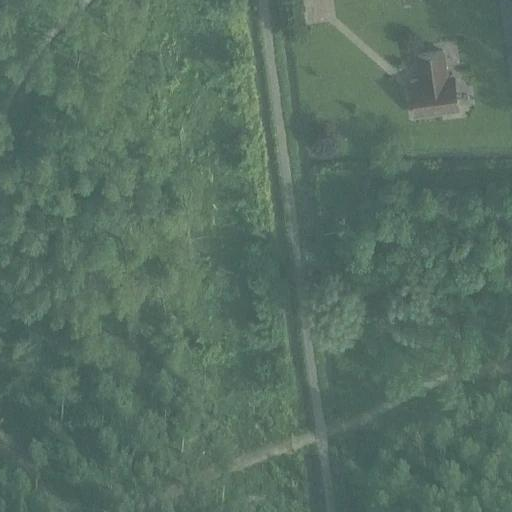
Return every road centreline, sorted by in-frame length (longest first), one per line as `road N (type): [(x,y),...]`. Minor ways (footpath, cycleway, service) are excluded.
road 1 (unclassified): [(330,511),(262,0)]
road 2 (track): [(291,511),(228,0)]
road 3 (track): [(135,511),(215,468),(321,439)]
road 4 (track): [(511,365),(427,389),(350,430)]
